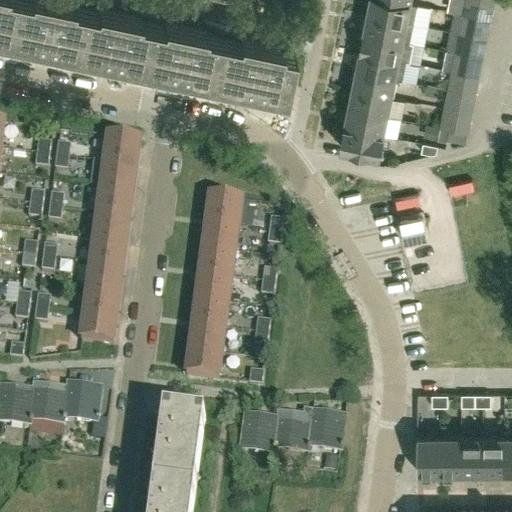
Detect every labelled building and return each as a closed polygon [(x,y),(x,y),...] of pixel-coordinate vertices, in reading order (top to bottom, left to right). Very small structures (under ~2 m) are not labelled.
[(0,0),(0,35),(9,37),(16,0),(0,0)] [(16,0),(9,37),(78,51),(87,8),(73,5),(74,2),(65,0),(16,0)] [(393,0),(369,0),(367,14),(413,23),(417,5),(409,3),(393,0)] [(491,0),(465,0),(465,1),(463,14),(489,19),(493,0),(491,0)] [(78,51),(147,65),(156,23),(139,19),(140,15),(97,7),(97,10),(87,8),(78,51)] [(454,13),(451,31),(485,38),(489,19),(463,14),(462,15),(454,13)] [(363,32),(363,33),(410,42),(413,23),(367,14),(363,32)] [(147,65),(216,80),(225,37),(205,33),(206,29),(191,26),(164,20),(163,24),(156,23),(147,65)] [(485,38),(451,31),(447,50),(481,57),(485,38)] [(410,42),(363,33),(359,52),(406,61),(407,61),(411,43),(410,42)] [(216,80),(261,89),(285,94),(294,51),(281,49),(282,45),(240,37),(239,40),(225,37),(216,80)] [(477,76),(481,57),(447,50),(444,63),(452,65),(451,70),(477,76)] [(406,61),(359,52),(356,71),(394,78),(402,80),(406,61)] [(451,70),(450,76),(447,89),(474,94),(477,76),(451,70)] [(356,71),(352,89),(390,97),(394,78),(356,71)] [(390,97),(352,89),(348,108),(386,116),(390,97)] [(474,94),(447,89),(443,108),(470,113),(474,94)] [(344,126),(343,127),(383,135),(383,134),(386,116),(348,108),(344,126)] [(443,108),(442,113),(440,126),(466,132),(470,113),(443,108)] [(466,132),(440,126),(437,139),(446,141),(447,139),(465,142),(467,132),(466,132)] [(383,135),(343,127),(340,146),(349,148),(349,149),(370,153),(370,152),(379,154),(383,135)] [(108,138),(105,164),(138,168),(141,143),(108,138)] [(422,142),(420,151),(431,154),(436,152),(437,145),(422,142)] [(38,143),(37,154),(50,156),(51,144),(38,143)] [(58,145),(57,157),(69,159),(71,147),(58,145)] [(35,168),(48,169),(50,156),(37,154),(35,168)] [(57,157),(55,170),(68,172),(69,159),(57,157)] [(105,164),(101,189),(134,194),(138,168),(105,164)] [(134,194),(101,189),(98,215),(131,219),(134,194)] [(30,206),(43,207),(45,195),(32,193),(30,206)] [(64,198),(52,196),(50,208),(62,210),(64,198)] [(211,198),(207,224),(240,228),(244,203),(211,198)] [(30,206),(30,207),(28,219),(41,220),(43,207),(30,206)] [(61,223),(62,210),(50,208),(48,221),(61,223)] [(127,245),(131,219),(98,215),(95,240),(127,245)] [(269,233),(283,234),(285,222),(271,220),(269,233)] [(204,249),(237,254),(240,228),(207,224),(204,249)] [(281,248),(283,234),(269,233),(268,246),(281,248)] [(127,245),(95,240),(91,266),(124,270),(127,245)] [(36,259),(38,246),(25,245),(24,257),(36,259)] [(57,248),(45,247),(43,259),(56,261),(57,248)] [(204,249),(200,275),(233,279),(237,254),(204,249)] [(34,271),(36,259),(24,257),(22,269),(34,271)] [(54,273),(56,261),(43,259),(41,272),(54,273)] [(120,296),(124,270),(91,266),(88,291),(120,296)] [(263,284),(276,285),(278,273),(265,271),(263,284)] [(197,300),(230,305),(233,279),(200,275),(197,300)] [(274,298),(276,285),(263,284),(261,296),(274,298)] [(88,291),(84,317),(117,321),(120,296),(88,291)] [(18,295),(17,308),(29,310),(31,297),(18,295)] [(38,298),(36,310),(49,312),(51,299),(38,298)] [(226,330),(230,305),(197,300),(193,326),(226,330)] [(15,320),(28,322),(29,310),(17,308),(15,320)] [(36,310),(35,323),(47,324),(49,312),(36,310)] [(81,342),(82,342),(114,347),(117,321),(84,317),(81,342)] [(256,335),(269,336),(270,324),(257,322),(256,335)] [(193,326),(190,351),(222,356),(226,330),(193,326)] [(267,349),(269,336),(256,335),(254,347),(267,349)] [(12,346),(10,359),(22,361),(24,348),(12,346)] [(186,377),(219,381),(222,356),(190,351),(186,377)] [(262,387),(263,374),(251,373),(249,385),(262,387)] [(102,390),(69,386),(68,386),(67,392),(68,392),(64,420),(67,420),(67,421),(97,425),(102,390)] [(35,388),(34,393),(31,420),(33,421),(64,426),(65,421),(67,421),(67,420),(64,420),(68,392),(67,392),(35,388)] [(30,421),(31,421),(33,421),(31,420),(34,393),(1,389),(0,397),(0,423),(30,427),(30,421)] [(439,394),(439,406),(448,406),(448,394),(439,394)] [(491,394),(482,394),(482,406),(491,406),(491,394)] [(165,415),(156,487),(196,492),(205,420),(165,415)] [(346,419),(313,415),(312,421),(309,449),(311,449),(311,450),(342,454),(346,419)] [(282,451),(308,455),(309,450),(311,450),(311,449),(309,449),(312,421),(280,416),(279,422),(275,450),(278,450),(277,453),(275,453),(275,456),(281,457),(282,451)] [(275,450),(279,422),(246,418),(241,452),(275,456),(275,453),(277,453),(278,450),(275,450)] [(504,434),(482,434),(482,471),(504,471),(504,429),(504,434)] [(417,471),(439,471),(439,434),(417,434),(417,471)] [(439,471),(461,471),(461,434),(439,434),(439,471)] [(482,434),(461,434),(461,471),(482,471),(482,434)] [(156,487),(152,511),(193,511),(196,492),(156,487)]
